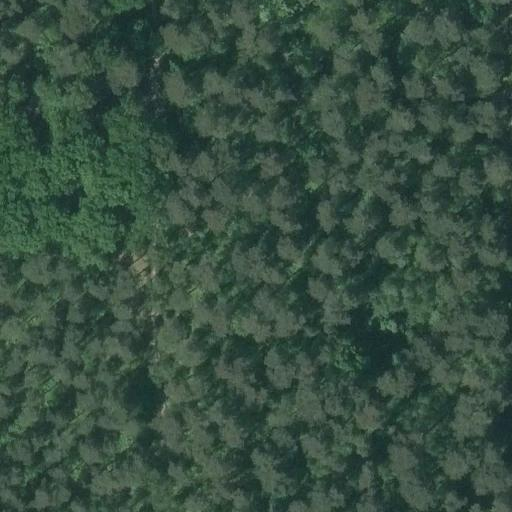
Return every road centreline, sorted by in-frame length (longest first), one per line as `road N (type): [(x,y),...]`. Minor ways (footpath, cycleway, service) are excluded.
road 1 (track): [(155,511),(154,107)]
road 2 (track): [(154,107),(511,98)]
road 3 (track): [(0,112),(143,120),(154,107)]
road 4 (track): [(0,249),(153,259)]
